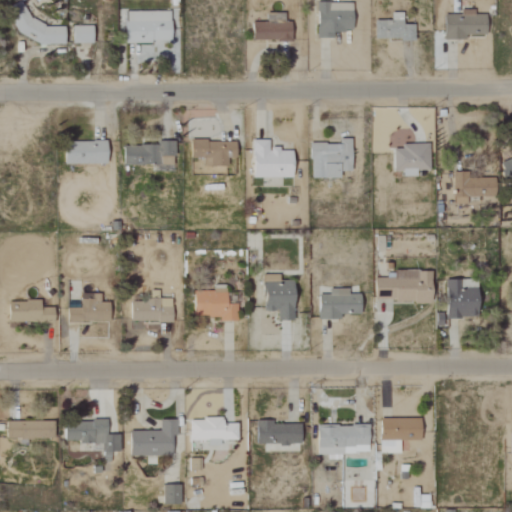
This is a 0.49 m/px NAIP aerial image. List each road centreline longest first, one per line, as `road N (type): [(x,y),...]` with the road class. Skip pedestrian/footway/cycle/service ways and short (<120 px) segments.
road 1 (residential): [(0,373),(511,368)]
road 2 (residential): [(0,93),(511,89)]
